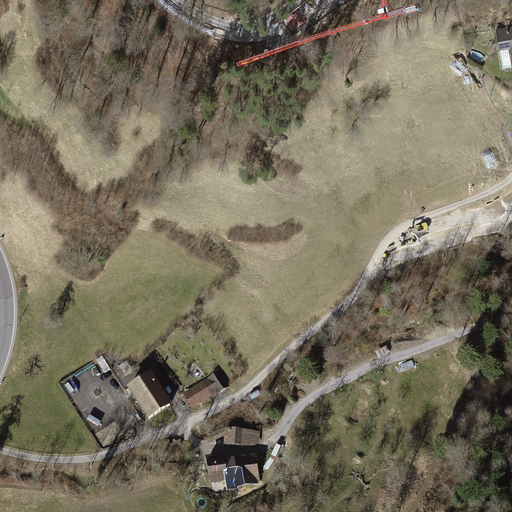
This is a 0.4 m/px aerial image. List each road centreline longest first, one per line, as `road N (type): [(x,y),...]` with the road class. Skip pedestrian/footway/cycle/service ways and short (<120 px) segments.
road 1 (track): [(177,427),(202,446),(249,452),(299,408),(370,364),(511,316)]
road 2 (tertiary): [(313,0),(263,31),(243,32),(170,0)]
